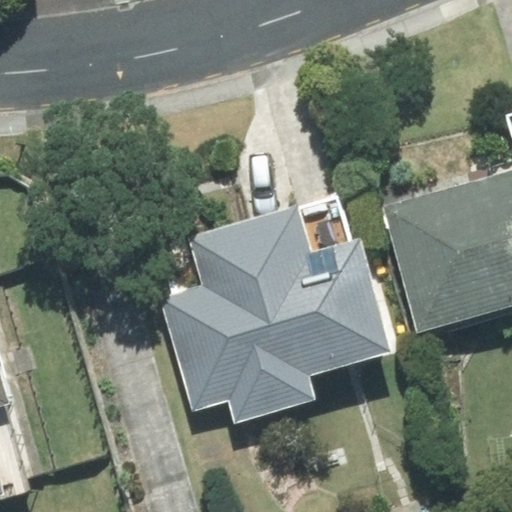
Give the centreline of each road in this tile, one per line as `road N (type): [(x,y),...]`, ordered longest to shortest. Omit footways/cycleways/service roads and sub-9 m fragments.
road 1 (unknown): [(42,122),(140,511)]
road 2 (residential): [(0,74),(164,56),(338,0)]
